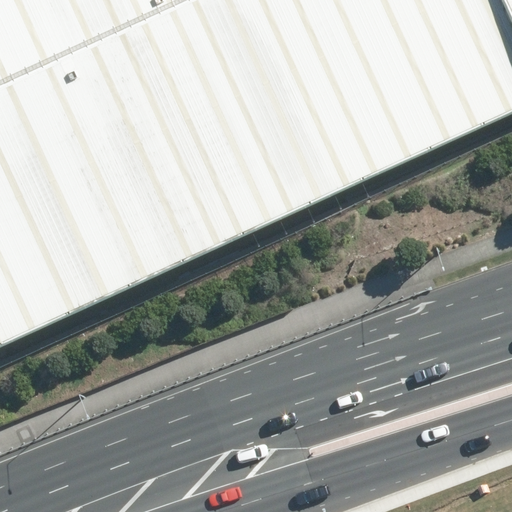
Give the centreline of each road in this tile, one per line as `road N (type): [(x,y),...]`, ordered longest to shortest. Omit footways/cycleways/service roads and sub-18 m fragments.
road 1 (primary): [(26,511),(295,381),(403,341)]
road 2 (primary): [(352,439),(50,511)]
road 3 (primary): [(352,439),(191,511)]
road 4 (primary): [(511,390),(352,439)]
road 5 (primary): [(403,341),(511,287)]
